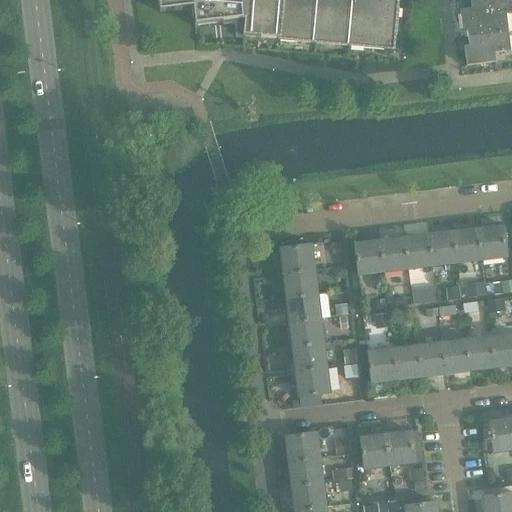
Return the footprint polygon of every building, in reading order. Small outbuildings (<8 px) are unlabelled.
[(158,0),(160,13),(193,9),(195,27),(244,21),(243,37),(278,40),(278,41),(395,51),(399,0),(158,0)] [(511,0),(459,0),(460,2),(476,0),(477,8),(477,9),(487,9),(488,15),(507,13),(508,15),(511,14),(511,0)] [(467,19),(469,39),(510,34),(508,15),(507,13),(488,15),(487,9),(477,9),(477,8),(461,10),(462,20),(467,19)] [(510,34),(469,39),(471,55),(467,56),(468,66),(497,62),(496,54),(511,52),(510,34)] [(477,230),(481,261),(507,258),(503,227),(477,230)] [(453,233),(457,264),(481,261),(477,230),(453,233)] [(453,233),(429,236),(433,267),(457,264),(453,233)] [(405,239),(409,270),(433,267),(429,236),(405,239)] [(409,270),(405,239),(380,242),(384,273),(409,270)] [(384,273),(380,242),(354,245),(358,277),(384,273)] [(280,249),(283,274),(314,270),(311,245),(280,249)] [(314,270),(283,274),(286,300),(317,295),(314,270)] [(511,280),(468,284),(469,296),(511,293),(511,280)] [(286,300),(289,324),(320,319),(317,295),(286,300)] [(487,302),(489,315),(506,313),(504,300),(487,302)] [(463,305),(465,314),(479,312),(478,303),(463,305)] [(440,309),(441,318),(456,316),(455,307),(440,309)] [(289,324),(292,348),(323,343),(320,319),(289,324)] [(511,335),(490,338),(494,369),(511,366),(511,335)] [(494,369),(490,338),(466,341),(469,372),(494,369)] [(466,341),(441,344),(445,375),(469,372),(466,341)] [(292,348),(295,372),(326,368),(323,343),(292,348)] [(445,375),(441,344),(417,347),(421,378),(445,375)] [(417,347),(393,350),(397,381),(421,378),(417,347)] [(397,381),(393,350),(367,353),(371,384),(397,381)] [(326,368),(295,372),(298,399),(330,395),(326,368)] [(511,451),(511,419),(489,423),(493,454),(511,451)] [(386,436),(390,467),(416,464),(412,432),(386,436)] [(285,437),(288,464),(320,460),(316,433),(285,437)] [(390,467),(386,436),(360,439),(364,470),(390,467)] [(320,460),(288,464),(291,488),(323,484),(320,460)] [(323,484),(291,488),(294,511),(299,511),(326,509),(323,484)] [(511,511),(511,493),(483,497),(484,511),(511,511)] [(405,507),(405,511),(437,511),(436,503),(405,507)]
